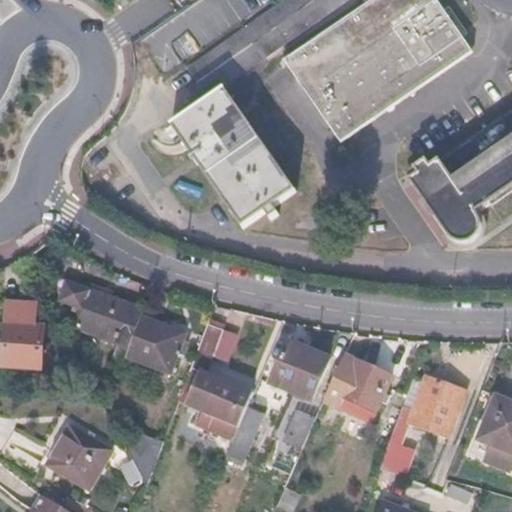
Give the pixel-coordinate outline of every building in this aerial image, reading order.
[(351,0),(295,0),(195,70),(213,96),(351,0)] [(377,0),(376,1),(288,62),(344,143),(474,54),(458,30),(437,0),(377,0)] [(231,90),(177,126),(248,230),(271,214),(276,222),(284,217),(279,209),(302,194),(231,90)] [(511,107),(428,166),(423,160),(409,169),(414,176),(406,182),(445,239),(450,243),(456,244),(461,245),(466,243),(470,241),(474,239),(476,235),(478,231),(478,226),(478,222),(477,218),(474,214),(511,187),(511,107)] [(61,298),(85,308),(77,327),(130,347),(142,316),(145,309),(116,298),(92,289),(68,280),(61,298)] [(95,283),(92,289),(116,298),(118,292),(95,283)] [(37,305),(9,303),(7,325),(34,326),(37,305)] [(186,334),(142,316),(130,347),(126,357),(170,374),(186,334)] [(228,330),(209,323),(199,350),(213,355),(217,357),(228,330)] [(6,341),(0,340),(0,366),(41,370),(43,327),(34,326),(7,325),(6,341)] [(309,351),(288,342),(271,383),(291,392),(311,400),(329,360),(309,351)] [(213,355),(199,350),(192,368),(202,372),(206,373),(213,355)] [(392,377),(344,356),(322,405),(338,412),(339,409),(371,423),(392,377)] [(206,373),(202,372),(190,405),(230,420),(234,411),(244,415),(253,394),(243,391),(245,388),(206,373)] [(425,381),(414,377),(381,466),(405,476),(415,450),(402,445),(411,422),(449,436),(465,391),(426,377),(425,381)] [(511,403),(496,397),(479,438),(492,443),(486,459),(511,469),(511,466),(511,403)] [(315,420),(298,413),(285,441),(302,449),(315,420)] [(263,424),(249,418),(233,454),(246,460),(253,446),(258,449),(262,440),(257,438),(263,424)] [(113,452),(70,427),(46,466),(89,492),(113,452)] [(63,511),(43,499),(35,511),(63,511)] [(417,511),(382,499),(377,511),(417,511)]
